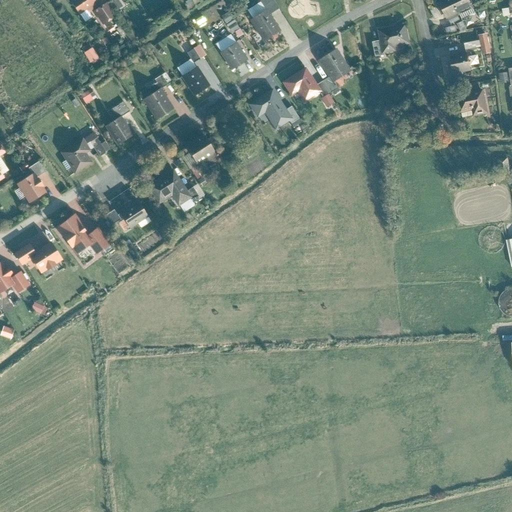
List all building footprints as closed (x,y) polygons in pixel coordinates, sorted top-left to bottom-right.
[(97,6),(93,0),(75,0),(70,4),(78,17),(91,10),(97,6)] [(269,15),(278,10),(271,0),(258,0),(258,1),(264,10),(266,9),(269,15)] [(447,21),(472,9),(468,0),(448,0),(439,4),(447,21)] [(101,26),(115,18),(105,1),(97,6),(91,10),(101,26)] [(262,43),(280,32),(269,15),(266,9),(264,10),(248,20),(262,43)] [(215,11),(205,17),(210,24),(219,18),(215,11)] [(395,48),(410,45),(406,25),(376,31),(378,43),(381,56),(396,53),(395,48)] [(482,55),(491,53),(488,34),(479,36),(480,41),(464,44),(465,51),(481,48),(482,55)] [(230,71),(247,60),(236,42),(219,53),(230,71)] [(381,56),(378,43),(371,44),(373,58),(381,56)] [(199,46),(187,54),(193,64),(206,56),(199,46)] [(97,58),(91,50),(83,55),(89,63),(97,58)] [(337,50),(317,62),(330,84),(349,72),(337,50)] [(452,74),(471,71),(468,53),(449,57),(452,74)] [(194,96),(210,86),(198,67),(182,77),(194,96)] [(402,81),(416,74),(412,67),(398,74),(402,81)] [(305,69),(281,83),(290,98),(296,94),(302,103),(320,93),(305,69)] [(510,83),(509,73),(499,74),(501,85),(510,83)] [(150,95),(160,89),(166,85),(161,77),(155,81),(156,84),(147,90),(150,95)] [(156,121),(173,110),(160,89),(150,95),(142,100),(156,121)] [(291,122),(272,89),(247,104),(256,119),(264,114),(275,132),(291,122)] [(487,114),(483,90),(455,96),(459,114),(472,112),(473,117),(487,114)] [(93,100),(88,91),(80,95),(85,105),(93,100)] [(336,102),(330,93),(322,98),(328,107),(336,102)] [(120,119),(122,118),(130,113),(124,103),(113,109),(120,119)] [(117,146),(133,136),(122,118),(120,119),(106,128),(117,146)] [(92,133),(83,139),(89,150),(99,144),(92,133)] [(216,154),(204,135),(182,147),(194,167),(216,154)] [(60,153),(73,175),(92,164),(86,155),(90,152),(89,150),(83,139),(60,153)] [(508,157),(497,159),(499,174),(510,172),(508,157)] [(35,178),(44,172),(38,162),(27,168),(31,175),(33,174),(35,178)] [(186,192),(172,170),(147,186),(159,206),(172,198),(178,207),(190,200),(186,192)] [(27,204),(45,193),(35,178),(33,174),(31,175),(15,185),(27,204)] [(192,203),(198,199),(192,188),(186,192),(190,200),(192,203)] [(148,218),(139,201),(116,215),(126,231),(148,218)] [(88,234),(73,215),(54,229),(74,255),(88,245),(93,241),(88,234)] [(96,254),(109,244),(96,227),(88,234),(93,241),(88,245),(96,254)] [(40,274),(62,260),(51,243),(36,253),(38,256),(31,260),(40,274)] [(36,253),(31,246),(15,256),(21,267),(31,260),(38,256),(36,253)] [(11,277),(1,262),(0,262),(0,294),(11,287),(16,284),(11,277)] [(28,287),(19,273),(11,277),(16,284),(11,287),(16,294),(28,287)] [(511,290),(506,292),(501,296),(498,302),(498,308),(502,314),(508,317),(511,317),(511,290)] [(40,313),(43,306),(34,303),(32,310),(40,313)]
